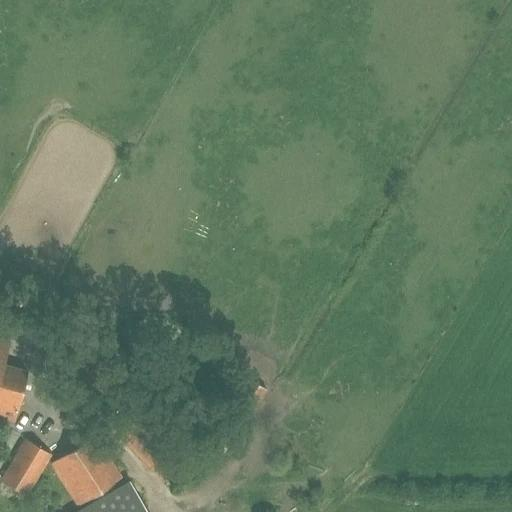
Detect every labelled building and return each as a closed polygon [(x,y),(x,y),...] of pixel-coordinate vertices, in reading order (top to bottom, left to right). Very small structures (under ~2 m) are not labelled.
[(0,417),(13,421),(27,371),(4,364),(11,341),(0,338),(0,417)] [(77,355),(66,370),(104,399),(115,384),(77,355)] [(266,389),(240,371),(228,388),(254,406),(266,389)] [(161,477),(190,449),(135,392),(106,420),(161,477)] [(95,436),(51,464),(77,504),(120,476),(95,436)] [(51,454),(26,439),(2,479),(27,494),(51,454)] [(148,511),(130,480),(74,511),(148,511)]
